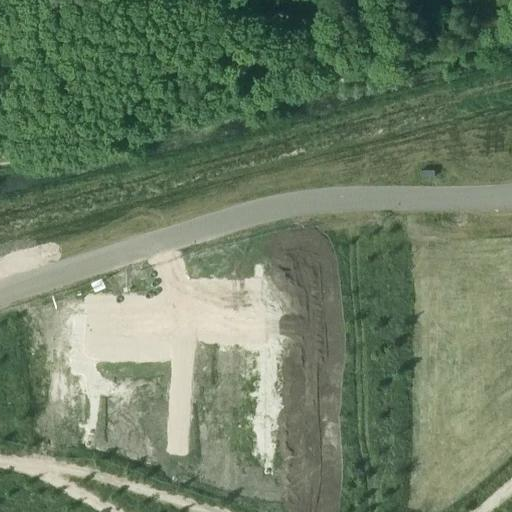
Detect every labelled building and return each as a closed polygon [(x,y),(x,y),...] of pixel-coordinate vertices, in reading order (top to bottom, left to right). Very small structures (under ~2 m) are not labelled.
[(268,268),(268,295),(276,295),(276,294),(308,294),(308,293),(308,272),(320,272),(320,252),(276,252),(276,268),(268,268)] [(276,295),(276,320),(284,320),(284,335),(289,335),(289,334),(328,334),(328,333),(328,317),(316,317),(316,293),(308,293),(308,294),(276,294),(276,295)] [(30,340),(30,358),(73,358),(73,343),(81,343),(81,316),(42,316),(42,340),(30,340)] [(280,348),(280,374),(320,374),(320,352),(332,352),(332,333),(328,333),(328,334),(289,334),(289,335),(289,349),(280,348)] [(220,346),(220,363),(255,363),(255,346),(220,346)] [(30,358),(30,376),(42,376),(42,399),(50,399),(50,398),(81,398),(81,397),(81,372),(73,372),(73,358),(30,358)] [(208,403),(208,404),(243,404),(243,406),(251,406),(251,390),(259,390),(259,363),(255,363),(220,363),(220,387),(208,387),(208,403)] [(280,374),(280,400),(288,400),(288,414),(332,415),(332,397),(320,397),(320,374),(280,374)] [(110,395),(110,420),(150,420),(150,398),(162,398),(162,379),(118,379),(118,395),(110,395)] [(38,421),(38,440),(81,440),(81,424),(89,424),(89,397),(81,397),(81,398),(50,398),(50,399),(50,421),(38,421)] [(200,403),(200,422),(212,422),(212,444),(251,444),(251,419),(243,419),(243,406),(243,404),(208,404),(208,403),(200,403)] [(280,453),(280,454),(316,455),(316,456),(320,456),(320,432),(332,432),(332,415),(288,414),(288,429),(280,429),(280,453)] [(110,420),(110,446),(118,446),(118,462),(162,462),(162,443),(150,443),(150,420),(110,420)] [(200,467),(200,486),(243,486),(243,470),(251,470),(251,444),(212,444),(212,467),(200,467)] [(276,453),(276,480),(284,480),(284,496),(328,496),(328,477),(316,477),(316,456),(316,455),(280,454),(280,453),(276,453)]
